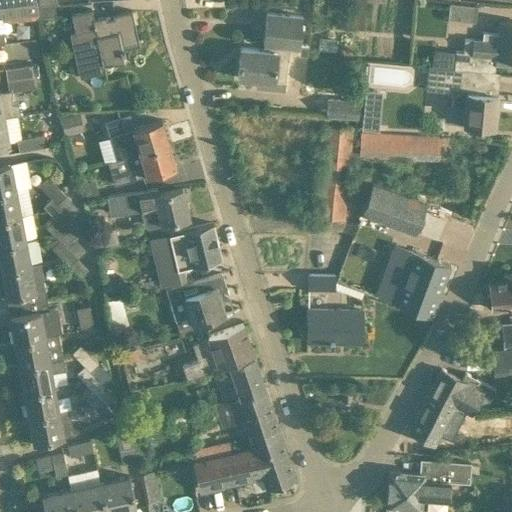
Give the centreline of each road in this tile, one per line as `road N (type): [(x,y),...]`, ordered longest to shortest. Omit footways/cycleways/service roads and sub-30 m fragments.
road 1 (residential): [(332,503),(310,466),(170,0)]
road 2 (residential): [(332,503),(363,477),(446,323),(511,171)]
